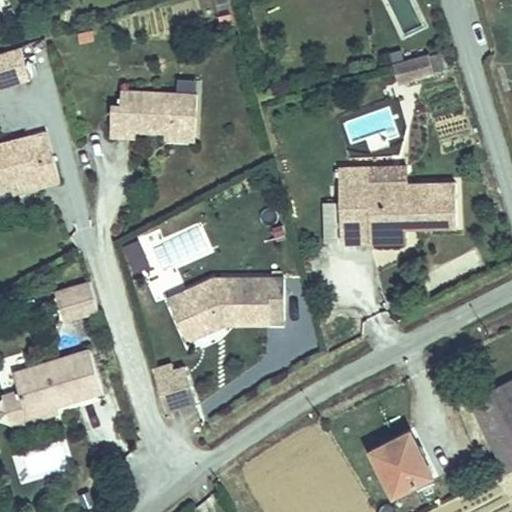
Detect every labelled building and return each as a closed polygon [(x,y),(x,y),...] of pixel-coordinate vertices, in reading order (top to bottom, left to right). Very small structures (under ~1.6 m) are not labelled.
[(21,46),(0,52),(0,86),(38,75),(34,62),(26,65),(21,46)] [(446,52),(428,57),(432,71),(450,66),(446,52)] [(427,54),(396,63),(401,83),(433,74),(432,71),(428,57),(427,54)] [(120,107),(112,106),(111,136),(136,137),(136,130),(166,132),(196,133),(198,94),(121,91),(120,107)] [(48,121),(59,119),(55,95),(43,97),(48,121)] [(48,132),(28,137),(35,160),(54,156),(48,132)] [(196,133),(166,132),(166,138),(196,140),(196,133)] [(0,190),(13,188),(39,181),(40,187),(60,181),(54,156),(35,160),(28,137),(0,143),(0,190)] [(370,168),(370,183),(408,181),(408,166),(370,168)] [(370,168),(339,168),(342,243),(372,242),(371,228),(409,227),(409,222),(417,222),(417,227),(458,226),(457,183),(408,184),(408,181),(370,183),(370,168)] [(39,181),(13,188),(14,193),(40,187),(39,181)] [(340,204),(326,204),(327,243),(342,243),(340,204)] [(125,245),(136,277),(211,251),(201,221),(162,235),(161,232),(125,245)] [(371,228),(372,242),(408,241),(407,227),(371,228)] [(215,278),(185,292),(191,307),(175,314),(187,340),(219,326),(219,318),(226,317),(226,323),(270,322),(270,296),(285,296),(285,278),(215,278)] [(56,292),(64,321),(99,311),(91,282),(56,292)] [(185,292),(169,299),(175,314),(191,307),(185,292)] [(285,296),(270,296),(270,322),(286,322),(285,296)] [(57,298),(43,302),(47,315),(61,311),(57,298)] [(14,373),(20,392),(27,415),(56,406),(103,392),(90,350),(14,373)] [(156,376),(175,370),(173,364),(154,370),(156,376)] [(156,376),(166,410),(197,401),(186,367),(175,370),(156,376)] [(511,375),(470,395),(504,469),(511,465),(511,375)] [(20,392),(5,397),(14,426),(58,412),(56,406),(27,415),(20,392)] [(416,439),(377,457),(397,499),(435,482),(416,439)] [(14,461),(22,484),(71,468),(64,445),(14,461)]
